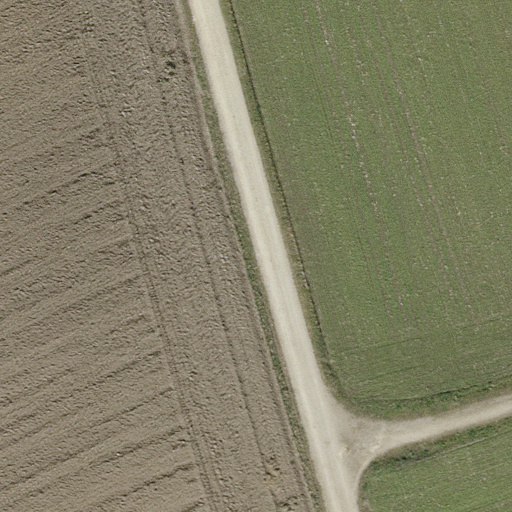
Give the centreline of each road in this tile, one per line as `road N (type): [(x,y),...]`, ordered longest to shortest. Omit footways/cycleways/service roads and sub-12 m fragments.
road 1 (track): [(330,457),(203,0)]
road 2 (track): [(511,402),(330,457)]
